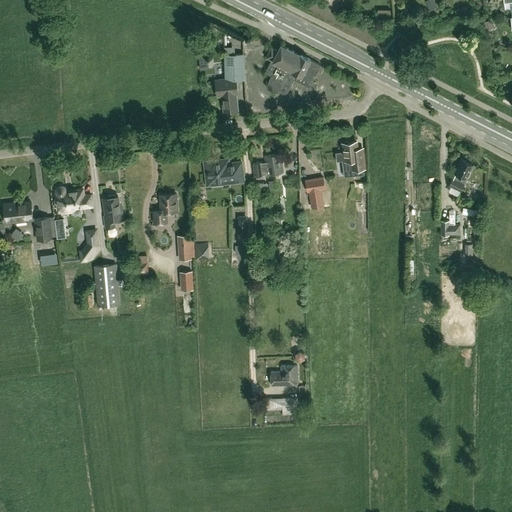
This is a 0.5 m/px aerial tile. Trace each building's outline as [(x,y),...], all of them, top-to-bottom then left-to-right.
[(300,54),(281,44),(278,50),(271,46),(265,57),(271,60),(265,72),(271,75),(266,86),(278,92),(278,91),(286,95),(294,79),(310,87),(321,64),(310,58),(300,53),(300,54)] [(200,69),(206,68),(206,66),(208,65),(207,54),(199,54),(200,69)] [(237,109),(235,90),(237,89),(235,79),(244,78),(243,54),(225,55),(226,78),(216,79),(218,95),(222,95),(224,110),(237,109)] [(345,151),(336,152),(337,161),(343,160),(344,169),(352,168),(352,169),(366,168),(364,157),(364,156),(363,147),(358,148),(357,141),(350,142),(349,141),(346,141),(345,143),(344,143),(345,151)] [(284,172),(281,153),(265,155),(266,162),(261,162),(254,163),(256,176),(268,174),(284,172)] [(461,190),(474,164),(461,158),(454,172),(459,175),(457,179),(452,177),(449,184),(461,190)] [(242,179),(241,163),(228,164),(228,161),(220,162),(220,161),(206,162),(206,165),(204,165),(205,170),(206,170),(208,182),(242,179)] [(324,206),(321,190),(325,189),(323,176),(305,179),(307,192),(308,192),(311,208),(324,206)] [(69,189),(68,187),(67,186),(64,185),(62,185),(60,185),(57,186),(56,188),(55,191),(55,195),(56,197),(55,199),(54,201),(55,203),(55,205),(57,206),(57,212),(59,213),(60,212),(63,213),(69,213),(72,212),(75,211),(76,209),(95,207),(93,192),(86,193),(85,187),(69,189)] [(154,223),(166,223),(166,213),(177,212),(176,193),(160,194),(161,209),(154,210),(154,223)] [(115,196),(114,194),(108,195),(107,197),(103,197),(106,215),(104,216),(106,227),(115,226),(114,220),(123,219),(121,204),(119,203),(118,195),(115,196)] [(33,219),(31,201),(13,203),(13,202),(4,203),(6,222),(33,219)] [(247,215),(238,215),(238,240),(247,240),(247,215)] [(37,240),(51,238),(49,217),(35,218),(37,240)] [(450,224),(450,220),(441,220),(441,234),(460,234),(460,224),(450,224)] [(81,262),(93,260),(101,250),(99,246),(100,246),(98,228),(86,229),(87,241),(87,242),(81,250),(79,250),(81,262)] [(187,236),(187,235),(179,236),(181,259),(188,258),(188,257),(195,256),(193,235),(187,236)] [(199,257),(212,257),(211,243),(199,244),(199,257)] [(50,253),(51,261),(58,260),(57,252),(50,253)] [(150,253),(138,253),(138,266),(150,266),(150,253)] [(98,306),(120,304),(117,263),(94,266),(98,306)] [(180,290),(194,289),(192,270),(179,271),(180,290)] [(271,384),(297,384),(297,365),(281,365),(281,371),(271,371),(271,384)] [(265,409),(282,409),(283,414),(297,414),(296,398),(265,398),(265,409)]
